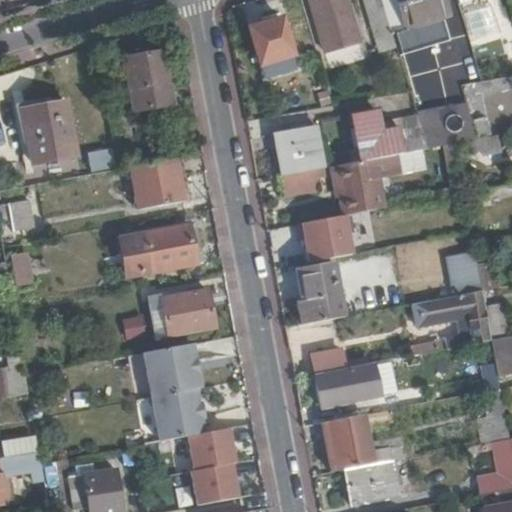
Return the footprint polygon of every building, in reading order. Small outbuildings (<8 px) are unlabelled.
[(354,26),(346,0),(310,0),(320,36),(354,26)] [(388,15),(383,0),(363,0),(370,20),(388,15)] [(393,32),(400,56),(456,39),(443,0),(383,0),(388,15),(393,32)] [(476,0),(459,5),(461,13),(505,0),(476,0)] [(292,56),(281,14),(270,17),(272,23),(249,29),(260,65),(292,56)] [(376,38),(393,32),(388,15),(370,20),(376,38)] [(125,59),(135,112),(173,105),(164,52),(125,59)] [(76,156),(67,101),(52,104),(50,96),(13,103),(20,146),(29,144),(32,164),(76,156)] [(356,114),(364,160),(386,156),(382,134),(377,110),(356,114)] [(484,117),(472,119),(478,138),(489,135),(484,117)] [(431,148),(447,145),(456,143),(466,141),(478,139),(478,138),(472,119),(426,130),(431,148)] [(318,169),(326,168),(318,126),(275,134),(284,175),(318,169)] [(386,156),(399,154),(429,148),(422,126),(382,134),(386,156)] [(478,139),(466,141),(468,155),(485,152),(486,156),(502,153),(499,135),(478,139)] [(447,145),(456,194),(465,193),(456,143),(447,145)] [(90,172),(115,167),(110,147),(85,153),(90,172)] [(341,196),(345,216),(385,208),(380,178),(402,174),(399,154),(386,156),(364,160),(332,166),(337,197),(341,196)] [(184,156),(130,165),(138,207),(191,198),(184,156)] [(284,175),(283,176),(286,196),(321,189),(318,169),(284,175)] [(511,183),(487,188),(490,200),(511,196),(511,183)] [(29,226),(33,226),(28,200),(8,203),(12,229),(22,228),(23,232),(30,231),(29,226)] [(303,260),(354,254),(350,216),(299,222),(303,260)] [(144,233),(151,272),(204,262),(199,236),(193,237),(191,224),(144,233)] [(128,276),(151,272),(144,233),(121,236),(128,276)] [(452,292),(481,285),(473,250),(443,257),(452,292)] [(10,254),(16,285),(30,282),(25,251),(10,254)] [(299,305),(303,325),(345,317),(335,265),(297,272),(304,304),(299,305)] [(161,297),(167,335),(215,327),(208,289),(197,291),(196,284),(184,286),(185,293),(161,297)] [(466,293),(416,303),(420,325),(458,318),(470,316),(473,333),(462,335),(449,337),(451,348),(483,342),(490,341),(481,292),(466,294),(466,293)] [(155,337),(167,335),(161,297),(149,299),(155,337)] [(146,338),(143,315),(121,319),(125,342),(146,338)] [(470,316),(458,318),(462,335),(473,333),(470,316)] [(506,338),(492,341),(494,349),(495,353),(509,350),(506,338)] [(494,349),(492,341),(490,341),(483,342),(484,350),(494,349)] [(195,360),(192,344),(143,353),(151,396),(196,388),(200,387),(197,370),(194,371),(192,361),(195,360)] [(313,353),(317,373),(346,368),(343,348),(313,353)] [(442,352),(415,353),(416,372),(443,371),(442,352)] [(24,374),(21,353),(7,355),(9,365),(0,365),(0,382),(2,396),(28,392),(24,374)] [(483,389),(497,387),(495,365),(480,366),(483,389)] [(374,366),(316,376),(321,408),(340,405),(337,388),(377,382),(374,366)] [(337,388),(340,405),(379,399),(377,382),(337,388)] [(196,388),(151,396),(159,440),(180,436),(200,433),(203,432),(200,416),(203,416),(201,402),(198,402),(196,388)] [(481,444),(510,439),(501,390),(484,393),(487,412),(476,413),(481,444)] [(392,410),(365,414),(367,424),(368,428),(394,423),(392,410)] [(352,460),(354,467),(389,461),(386,447),(372,450),(370,442),(368,428),(367,424),(330,430),(336,463),(352,460)] [(200,433),(180,436),(183,450),(203,447),(200,433)] [(38,452),(35,435),(0,441),(3,458),(38,452)] [(386,447),(389,461),(392,460),(406,458),(402,436),(370,442),(372,450),(386,447)] [(484,468),(511,463),(511,446),(511,443),(481,448),(484,468)] [(0,503),(8,502),(1,458),(0,458),(0,503)] [(354,467),(346,469),(351,493),(397,485),(392,460),(389,461),(354,467)] [(75,464),(77,475),(95,472),(93,461),(75,464)] [(95,472),(77,475),(68,476),(74,509),(89,507),(89,511),(121,511),(116,469),(95,472)] [(479,495),(511,488),(511,469),(475,477),(479,495)] [(397,485),(351,493),(353,506),(399,497),(397,485)] [(511,511),(511,500),(483,504),(484,511),(511,511)]
